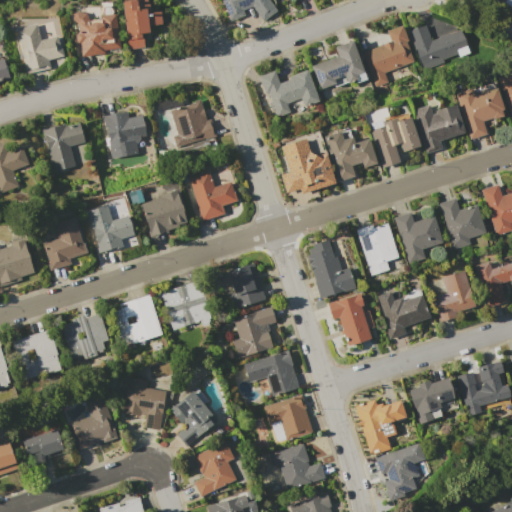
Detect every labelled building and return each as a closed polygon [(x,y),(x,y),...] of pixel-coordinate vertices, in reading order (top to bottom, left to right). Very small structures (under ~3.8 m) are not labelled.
[(118,5),(147,0),(149,15),(157,13),(159,26),(146,28),(147,35),(141,36),(142,47),(126,50),(118,5)] [(220,0),(266,0),(271,13),(257,18),(253,8),(227,18),(220,0)] [(117,51),(78,57),(73,23),(112,17),(117,51)] [(372,84),(360,49),(389,39),(385,29),(399,24),(412,61),(384,71),(387,79),(372,84)] [(13,31),(36,25),(41,43),(54,39),(59,58),(46,62),(47,68),(25,74),(13,31)] [(406,31),(424,25),(430,40),(457,30),(466,54),(421,71),(406,31)] [(362,75),(320,90),(310,62),(334,54),(332,47),(350,41),(362,75)] [(0,57),(0,81),(9,79),(2,57),(0,57)] [(257,77),(273,71),(276,79),(304,68),(315,98),(302,103),(299,97),(285,102),(288,109),(271,115),(257,77)] [(511,124),(497,78),(511,73),(511,124)] [(453,94),(471,88),(473,96),(497,88),(505,114),(481,123),(484,133),(468,138),(453,94)] [(167,110),(199,100),(205,119),(208,118),(213,134),(178,145),(167,110)] [(410,110),(428,105),(430,111),(453,104),(461,133),(435,141),(437,147),(423,152),(410,110)] [(101,115),(125,111),(126,117),(139,115),(143,140),(129,142),(130,151),(107,154),(101,115)] [(380,166),(368,127),(407,115),(417,146),(394,153),(396,160),(380,166)] [(47,130),(75,121),(83,146),(54,155),(47,130)] [(321,135),(338,130),(340,139),(350,136),(352,141),(366,137),(374,163),(362,166),(360,162),(349,165),(352,175),(335,180),(321,135)] [(332,183),(298,193),(297,189),(284,193),(278,174),(286,171),(278,146),(304,139),(309,157),(323,152),(332,183)] [(0,142),(1,142),(4,151),(18,146),(25,164),(7,171),(11,181),(0,184),(0,142)] [(199,218),(186,177),(208,170),(212,185),(228,181),(234,200),(218,205),(220,212),(199,218)] [(479,189),(497,183),(500,195),(511,191),(511,221),(510,222),(511,227),(511,230),(494,236),(479,189)] [(174,190),(184,226),(148,237),(137,201),(174,190)] [(436,203),(454,197),(458,209),(476,203),(486,233),(468,238),(470,244),(451,250),(436,203)] [(95,251),(83,210),(105,203),(109,220),(125,215),(132,240),(95,251)] [(392,217),(410,212),(413,221),(433,215),(442,242),(423,248),(426,258),(407,263),(392,217)] [(72,216),(84,257),(47,268),(40,241),(55,237),(51,222),(72,216)] [(355,230),(371,225),(372,227),(388,222),(399,257),(386,261),(388,269),(369,275),(355,230)] [(0,282),(0,242),(20,237),(31,273),(0,282)] [(304,246),(327,239),(333,256),(336,255),(340,270),(348,267),(354,287),(320,298),(304,246)] [(474,265),(488,261),(491,269),(511,262),(511,284),(510,285),(509,281),(499,284),(505,302),(487,308),(474,265)] [(226,270),(253,262),(265,299),(227,310),(223,297),(234,294),(226,270)] [(432,296),(445,292),(440,277),(463,269),(474,305),(456,311),(457,316),(440,322),(432,296)] [(154,294),(197,280),(210,323),(200,326),(199,321),(165,331),(154,294)] [(375,296),(390,291),(392,299),(401,296),(402,299),(422,293),(429,318),(404,326),(406,333),(388,338),(375,296)] [(326,303),(360,293),(363,304),(360,305),(370,338),(345,346),(337,318),(331,320),(326,303)] [(112,312),(120,310),(118,303),(148,294),(161,334),(122,346),(112,312)] [(231,319),(269,307),(274,323),(266,325),(272,347),(237,358),(231,341),(238,339),(231,319)] [(59,325),(70,322),(69,319),(83,315),(84,317),(99,313),(107,339),(102,340),(105,349),(94,353),(95,355),(83,359),(82,356),(70,360),(59,325)] [(10,342),(48,330),(60,368),(22,380),(10,342)] [(242,364),(286,350),(298,387),(270,395),(265,377),(248,382),(242,364)] [(0,354),(3,353),(7,369),(4,369),(9,385),(0,387),(0,354)] [(455,376),(476,369),(475,367),(500,359),(504,371),(496,373),(500,385),(505,383),(509,395),(478,405),(479,411),(467,415),(455,376)] [(127,377),(146,380),(145,387),(165,391),(159,430),(142,427),(144,415),(139,414),(139,416),(121,413),(127,377)] [(407,389),(417,386),(416,383),(428,379),(429,382),(447,377),(454,398),(439,402),(441,407),(438,408),(441,416),(418,423),(407,389)] [(170,408),(196,387),(207,400),(202,404),(211,415),(207,418),(212,424),(196,437),(191,430),(189,432),(170,408)] [(70,422),(89,416),(84,399),(101,393),(116,438),(100,443),(100,441),(79,448),(70,422)] [(262,406),(301,394),(305,408),(304,408),(312,432),(275,444),(262,406)] [(353,405),(374,398),(376,404),(399,397),(405,417),(392,422),(395,433),(385,437),(389,449),(369,455),(353,405)] [(20,441),(57,429),(65,451),(27,464),(20,441)] [(0,444),(9,441),(17,468),(0,473),(0,444)] [(193,455),(224,442),(232,459),(227,461),(235,480),(199,495),(193,481),(203,477),(193,455)] [(267,454),(301,442),(309,465),(319,462),(324,477),(287,489),(278,463),(271,466),(267,454)] [(374,455),(382,480),(381,480),(386,498),(414,489),(410,477),(416,475),(412,461),(422,458),(417,442),(374,455)] [(205,511),(204,507),(245,494),(248,507),(242,509),(242,511),(205,511)] [(289,511),(287,505),(326,494),(330,506),(329,507),(330,511),(289,511)] [(142,511),(98,511),(97,507),(117,502),(118,506),(124,505),(123,500),(138,496),(142,511)] [(511,496),(511,511),(489,511),(509,501),(508,499),(511,496)]
